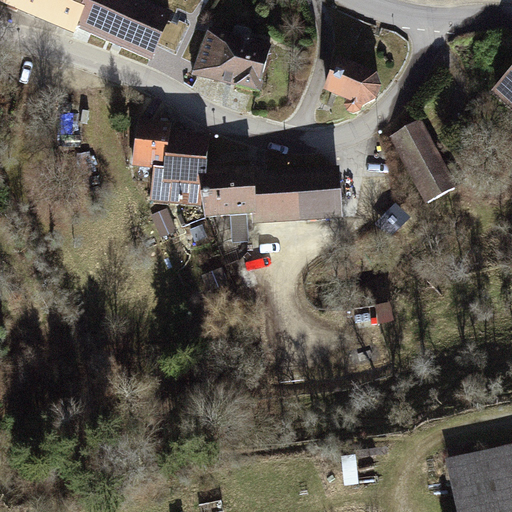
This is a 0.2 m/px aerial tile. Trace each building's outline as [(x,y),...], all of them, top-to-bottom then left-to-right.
[(180,21),(130,0),(14,0),(11,9),(85,41),(89,31),(162,62),(180,21)] [(287,50),(219,31),(206,79),(274,98),(287,50)] [(380,69),(349,52),(338,71),(336,75),(329,86),(352,99),(351,106),(353,110),(358,112),(365,109),(372,103),(381,97),(388,83),(380,69)] [(110,95),(55,101),(61,151),(79,149),(82,174),(111,171),(108,142),(115,141),(110,95)] [(160,204),(213,209),(222,159),(222,141),(182,137),(181,127),(147,122),(141,170),(162,175),(160,204)] [(423,123),(395,137),(416,177),(429,203),(457,189),(423,123)] [(251,160),(222,159),(213,209),(212,222),(245,222),(251,171),(251,160)] [(275,167),(251,171),(245,222),(246,232),(354,224),(353,214),(348,174),(331,175),(276,179),(275,167)] [(178,211),(154,220),(167,252),(191,243),(178,211)] [(392,300),(379,303),(383,322),(397,319),(392,300)] [(511,511),(511,448),(453,461),(463,511),(511,511)]
